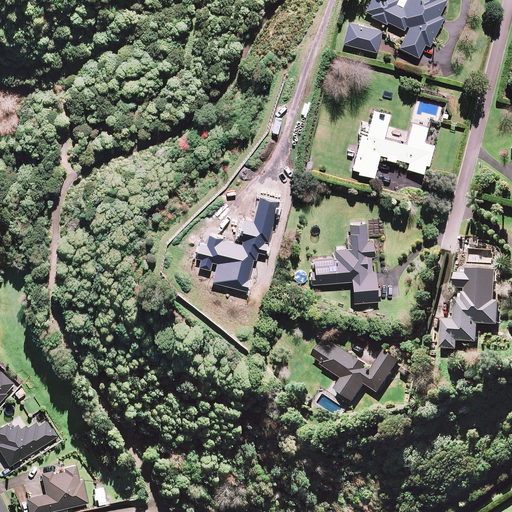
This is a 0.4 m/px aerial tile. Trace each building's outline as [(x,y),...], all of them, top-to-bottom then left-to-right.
[(405,0),(402,7),(394,3),(395,0),(369,0),(363,12),(385,23),(385,21),(406,30),(398,47),(417,57),(424,43),(429,45),(442,17),(438,15),(444,0),(405,0)] [(380,30),(349,22),(343,43),(375,51),(380,30)] [(360,133),(352,168),(357,169),(356,172),(373,176),(378,156),(393,160),(394,158),(408,161),(406,168),(421,172),(423,163),(428,164),(433,144),(422,141),(426,123),(412,120),(406,143),(383,138),(389,113),(372,109),(368,123),(361,121),(358,133),(360,133)] [(366,241),(364,222),(348,223),(350,247),(333,248),(334,257),(310,259),(312,283),(350,280),(352,302),(378,299),(377,284),(374,284),(373,270),(371,270),(370,256),(372,256),(371,240),(366,241)] [(482,274),(459,273),(458,288),(462,288),(462,299),(454,298),(453,320),(441,319),(440,348),(456,349),(457,341),(476,342),(477,324),(497,325),(498,301),(494,300),(494,286),(482,286),(482,274)] [(372,368),(335,343),(329,352),(319,345),(312,356),(322,362),(321,364),(342,379),(335,389),(353,401),(364,384),(378,393),(399,361),(384,351),(372,368)] [(0,402),(7,395),(5,393),(15,383),(2,371),(0,372),(0,402)] [(57,437),(42,412),(30,419),(33,423),(27,427),(20,416),(0,428),(0,440),(2,443),(0,444),(0,450),(10,466),(57,437)] [(80,480),(76,465),(64,468),(65,472),(53,474),(53,471),(41,473),(46,494),(27,498),(29,510),(29,511),(48,511),(66,508),(88,503),(83,479),(80,480)]
